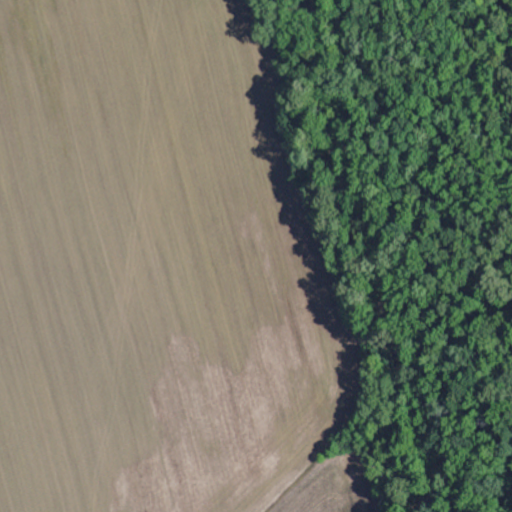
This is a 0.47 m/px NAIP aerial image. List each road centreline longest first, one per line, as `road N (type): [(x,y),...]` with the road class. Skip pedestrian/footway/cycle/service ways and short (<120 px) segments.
road 1 (residential): [(334,511),(357,195)]
road 2 (residential): [(357,195),(355,0)]
